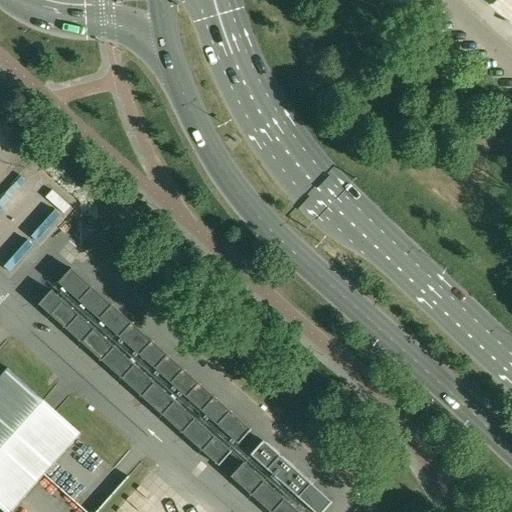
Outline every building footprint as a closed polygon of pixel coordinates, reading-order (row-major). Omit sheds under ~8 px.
[(0,152),(0,169),(9,162),(0,152)] [(0,189),(38,225),(58,204),(39,186),(40,184),(31,175),(22,184),(13,175),(0,188),(0,189)] [(9,241),(26,217),(17,210),(0,234),(9,241)] [(59,284),(239,444),(252,430),(72,269),(59,284)] [(219,466),(232,452),(52,291),(39,306),(219,466)] [(5,373),(0,378),(0,508),(4,511),(11,511),(78,437),(80,435),(55,412),(41,399),(8,370),(5,373)] [(314,511),(324,511),(333,503),(264,441),(251,456),(314,511)] [(232,478),(270,511),(299,511),(245,463),(232,478)] [(122,497),(139,484),(133,476),(116,489),(122,497)] [(169,500),(156,511),(178,511),(179,511),(169,500)]
